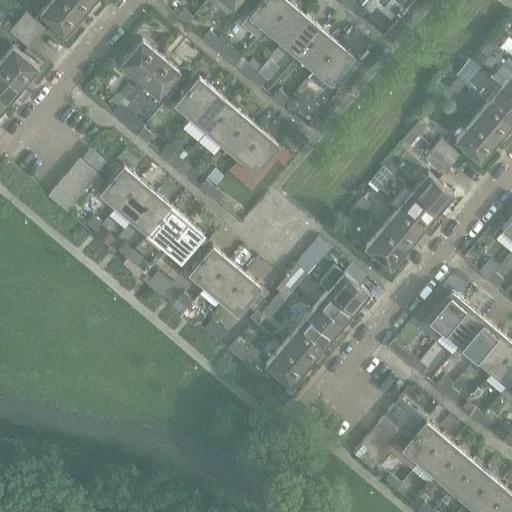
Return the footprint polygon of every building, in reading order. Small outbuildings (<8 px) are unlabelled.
[(82,15),(63,0),(49,0),(39,12),(65,34),(82,15)] [(94,0),(63,0),(82,15),(94,0)] [(260,0),(249,14),(266,28),(290,0),(289,0),(260,0)] [(306,13),(290,0),(266,28),(282,42),(306,13)] [(364,9),(355,1),(349,8),(358,16),(364,9)] [(178,15),(187,22),(192,17),(182,9),(178,15)] [(44,27),(25,11),(17,21),(36,37),(44,27)] [(321,27),(306,14),(306,13),(282,42),(298,55),(321,27)] [(36,37),(17,21),(9,30),(28,46),(36,37)] [(337,40),(321,27),(298,55),(314,69),(337,40)] [(203,37),(212,44),(218,38),(208,30),(203,37)] [(119,63),(138,79),(161,53),(141,37),(119,63)] [(218,38),(212,44),(221,52),(227,46),(218,38)] [(354,55),(337,40),(314,69),(330,83),(354,55)] [(12,44),(0,58),(0,66),(22,85),(39,66),(12,44)] [(180,69),(161,53),(138,79),(158,96),(180,69)] [(354,55),(330,83),(338,89),(362,61),(354,55)] [(471,57),(456,75),(466,84),(482,66),(471,57)] [(262,66),(257,71),(266,79),(278,66),(269,58),(262,66)] [(242,70),(252,78),(257,71),(248,63),(242,70)] [(22,85),(0,66),(0,97),(7,104),(22,85)] [(511,70),(502,83),(511,91),(511,70)] [(196,76),(191,72),(190,71),(180,83),(181,84),(174,92),(179,97),(174,103),(191,117),(215,89),(198,74),(196,76)] [(257,71),(252,78),(260,85),(266,79),(257,71)] [(124,96),(134,85),(128,80),(119,92),(124,96)] [(511,91),(502,83),(486,101),(511,122),(511,91)] [(139,90),(134,85),(124,96),(130,101),(139,90)] [(231,102),(215,89),(191,117),(207,130),(231,102)] [(511,123),(511,122),(486,101),(471,119),(497,141),(511,123)] [(247,116),(231,102),(207,130),(223,144),(247,116)] [(262,129),(247,116),(223,144),(239,157),(262,129)] [(497,141),(471,119),(454,139),(480,161),(497,141)] [(418,120),(410,129),(417,135),(425,126),(418,120)] [(152,134),(143,127),(137,133),(147,141),(152,134)] [(279,143),(262,129),(239,157),(255,171),(279,143)] [(410,129),(403,138),(409,144),(417,135),(410,129)] [(440,137),(432,147),(451,163),(459,153),(440,137)] [(451,163),(432,147),(424,157),(443,173),(451,163)] [(168,159),(177,166),(182,160),(173,152),(168,159)] [(80,157),(72,167),(90,182),(98,173),(80,157)] [(192,167),(182,160),(177,166),(186,174),(192,167)] [(123,163),(99,192),(116,206),(140,178),(123,163)] [(72,167),(64,176),(83,191),(90,182),(72,167)] [(386,168),(378,177),(385,183),(393,174),(386,168)] [(428,170),(412,189),(438,212),(454,193),(428,170)] [(64,176),(56,185),(75,201),(83,191),(64,176)] [(156,191),(140,178),(116,206),(132,219),(156,191)] [(200,187),(209,194),(214,187),(206,180),(200,187)] [(56,185),(49,194),(48,194),(67,210),(75,201),(56,185)] [(224,196),(214,187),(209,194),(219,202),(224,196)] [(438,212),(412,189),(396,208),(422,230),(438,212)] [(172,204),(156,191),(132,219),(148,232),(172,204)] [(363,196),(355,205),(362,211),(370,201),(363,196)] [(188,218),(172,204),(148,232),(164,246),(188,218)] [(362,211),(355,205),(347,214),(354,220),(362,211)] [(422,230),(396,208),(380,226),(407,248),(422,230)] [(86,222),(96,230),(104,220),(94,213),(86,222)] [(511,215),(502,228),(511,236),(511,215)] [(204,232),(188,218),(164,246),(181,260),(204,232)] [(407,248),(380,226),(364,245),(390,268),(407,248)] [(118,249),(127,256),(135,247),(126,239),(118,249)] [(188,272),(205,285),(205,286),(229,258),(212,244),(188,272)] [(145,255),(135,247),(127,256),(137,264),(145,255)] [(245,271),(229,258),(205,286),(221,299),(245,271)] [(350,262),(344,270),(359,283),(365,275),(350,262)] [(296,263),(288,273),(295,278),(303,269),(296,263)] [(485,264),(479,270),(488,278),(494,271),(485,264)] [(344,270),(327,289),(353,311),(369,292),(359,283),(344,270)] [(262,285),(245,271),(221,299),(238,314),(246,304),(262,285)] [(503,279),(494,271),(488,278),(497,286),(503,279)] [(262,285),(246,304),(253,310),(268,291),(262,285)] [(427,317),(444,331),(468,303),(451,288),(427,317)] [(177,299),(186,306),(187,307),(195,297),(185,289),(177,299)] [(353,311),(327,289),(312,308),(338,330),(353,311)] [(277,294),(269,303),(276,309),(284,299),(277,294)] [(269,317),(276,309),(269,303),(262,311),(269,317)] [(484,316),(468,303),(444,331),(460,344),(484,316)] [(338,330),(312,308),(296,326),(322,348),(338,330)] [(500,329),(484,316),(460,344),(476,358),(500,329)] [(226,332),(212,319),(203,330),(217,342),(226,332)] [(322,348),(296,326),(281,344),(307,366),(322,348)] [(511,346),(511,339),(500,329),(476,358),(491,371),(511,346)] [(251,351),(242,344),(236,338),(228,348),(243,360),(251,351)] [(394,338),(388,345),(404,359),(410,352),(394,338)] [(307,366),(281,344),(264,363),(291,386),(307,366)] [(511,379),(511,346),(491,371),(507,384),(511,379)] [(410,352),(404,359),(414,367),(420,360),(410,352)] [(420,360),(414,367),(423,374),(429,367),(420,360)] [(441,378),(435,385),(446,393),(451,387),(441,378)] [(451,387),(446,393),(454,400),(459,393),(451,387)] [(473,405),(468,412),(478,420),(483,414),(473,405)] [(384,414),(376,423),(395,440),(403,430),(384,414)] [(492,421),(483,414),(478,420),(486,427),(492,421)] [(402,447),(418,461),(442,433),(426,419),(402,447)] [(376,423),(368,433),(387,449),(395,440),(376,423)] [(500,423),(495,429),(504,436),(511,427),(507,423),(500,423)] [(368,433),(360,442),(379,458),(387,449),(368,433)] [(458,446),(442,433),(418,461),(434,475),(458,446)] [(360,442),(353,451),(352,451),(371,468),(379,458),(360,442)] [(474,460),(458,446),(434,475),(450,488),(474,460)] [(490,473),(474,460),(450,488),(466,502),(490,473)] [(484,511),(506,487),(490,473),(466,502),(478,511),(484,511)] [(511,511),(511,492),(506,487),(484,511),(511,511)] [(418,508),(422,511),(430,511),(433,509),(423,501),(418,508)]
